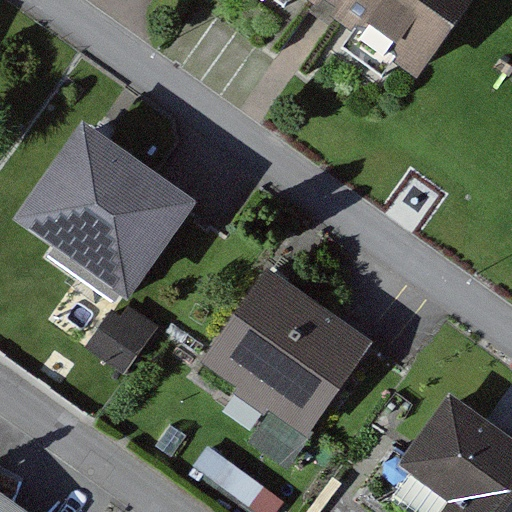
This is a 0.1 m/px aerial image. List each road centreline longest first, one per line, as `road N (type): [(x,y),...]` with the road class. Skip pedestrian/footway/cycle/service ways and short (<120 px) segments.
road 1 (residential): [(40,0),(511,337)]
road 2 (residential): [(0,385),(176,511)]
